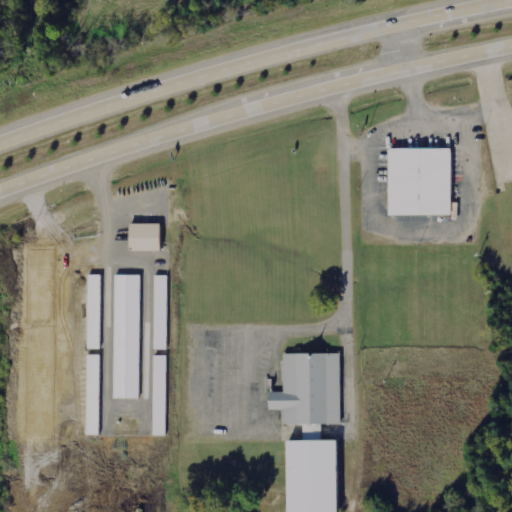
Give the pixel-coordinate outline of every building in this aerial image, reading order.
[(387,217),(450,217),(450,149),(387,149),(387,217)] [(128,221),(128,251),(160,251),(160,221),(128,221)] [(87,273),(86,350),(102,350),(103,273),(87,273)] [(113,273),(113,398),(140,398),(140,273),(113,273)] [(154,273),(154,348),(168,348),(168,273),(154,273)] [(152,352),(152,434),(168,434),(168,352),(152,352)] [(86,354),(85,433),(101,434),(102,354),(86,354)] [(336,511),(336,442),(319,442),(319,426),(338,426),(338,355),(280,355),(281,394),(267,394),(267,412),(281,412),(282,426),(301,426),(301,443),(286,443),(286,511),(336,511)]
